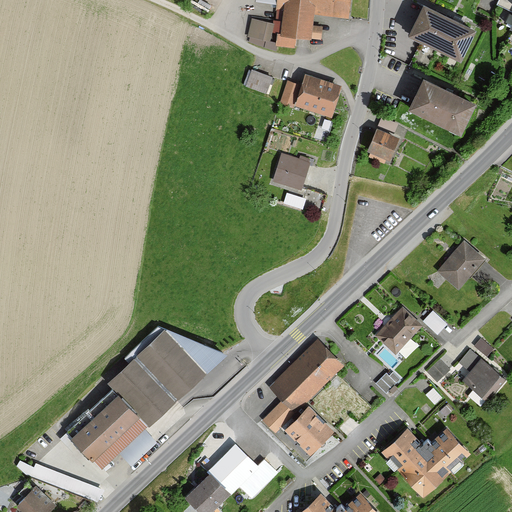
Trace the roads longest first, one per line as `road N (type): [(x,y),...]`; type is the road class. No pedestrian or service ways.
road 1 (residential): [(270,359),(242,320),(247,300),(328,240),(370,78),(378,0)]
road 2 (secondary): [(315,319),(511,132)]
road 3 (residential): [(223,403),(299,476),(318,473),(393,399)]
road 4 (secondary): [(109,511),(223,403)]
road 5 (track): [(145,0),(283,62)]
